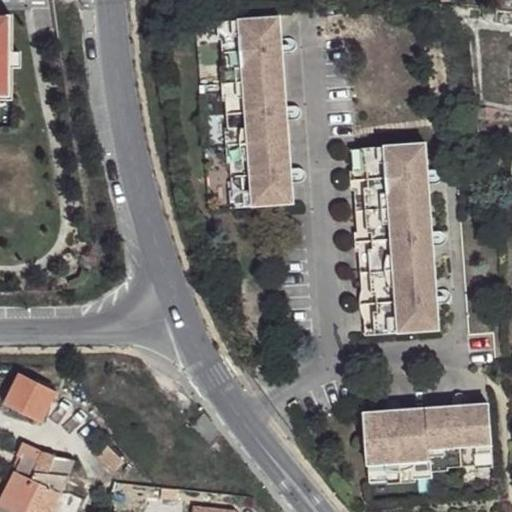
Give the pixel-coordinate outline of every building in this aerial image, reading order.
[(0,89),(8,90),(9,25),(0,24),(0,89)] [(197,31),(219,218),(277,212),(274,190),(282,189),(283,189),(287,186),(288,181),(285,177),(280,175),(273,176),(267,127),(275,126),(278,124),(280,119),(277,114),(272,112),(265,113),(259,59),(266,58),(269,56),(271,51),(269,47),(264,45),(257,44),(255,24),(197,31)] [(8,90),(0,89),(0,100),(8,100),(8,90)] [(476,109),(477,121),(486,121),(485,108),(476,109)] [(407,148),(348,155),(371,343),(430,335),(427,307),(434,306),(438,305),(440,300),(438,296),(434,294),(425,294),(420,249),(428,249),(430,248),(432,243),(431,238),(426,235),(419,236),(412,188),(421,187),(422,186),(425,182),(424,177),(420,173),(411,174),(407,148)] [(371,343),(348,155),(333,157),(355,345),(371,343)] [(56,395),(21,378),(5,408),(39,426),(56,395)] [(368,493),(387,491),(387,484),(432,479),(431,474),(491,467),(484,409),(463,412),(462,403),(458,401),(453,401),(448,404),(449,413),(407,418),(407,420),(394,422),(393,412),(392,410),(387,408),(382,409),(379,414),(381,423),(375,423),(375,422),(359,423),(368,493)] [(0,511),(53,511),(67,483),(72,463),(47,458),(28,447),(22,459),(26,461),(0,508),(0,511)] [(102,465),(112,474),(123,462),(109,450),(105,454),(108,458),(102,465)] [(387,484),(387,491),(388,495),(414,491),(413,487),(432,485),(432,479),(387,484)]
